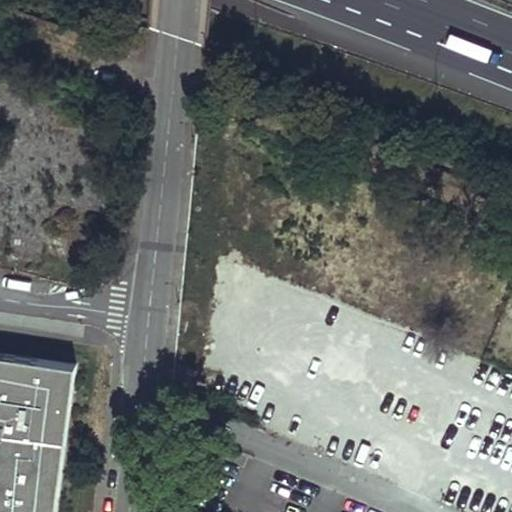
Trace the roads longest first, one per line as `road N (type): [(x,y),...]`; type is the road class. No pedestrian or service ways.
road 1 (unknown): [(141,403),(276,438),(454,511)]
road 2 (tertiary): [(150,309),(178,0)]
road 3 (tertiary): [(129,511),(150,309)]
road 4 (residential): [(150,309),(0,293)]
road 5 (motorway): [(384,0),(511,49)]
